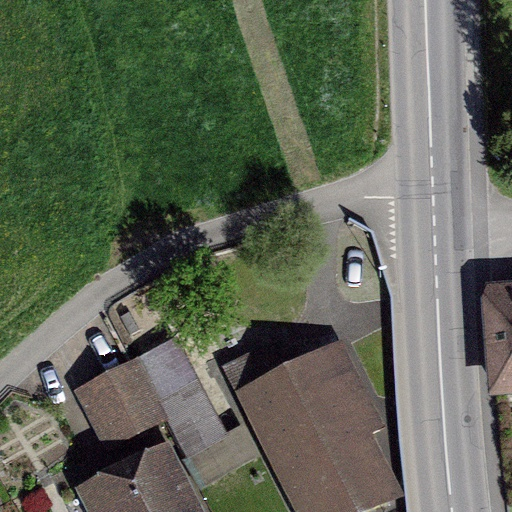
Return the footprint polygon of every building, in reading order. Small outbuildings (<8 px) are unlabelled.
[(511,309),(492,311),(496,388),(511,386),(511,309)] [(171,348),(134,367),(155,407),(163,403),(192,458),(221,443),(171,348)] [(261,431),(302,511),(360,511),(385,500),(379,488),(387,484),(365,437),(379,430),(339,348),(284,373),(274,351),(229,372),(258,433),(261,431)] [(162,419),(155,407),(134,367),(81,394),(108,447),(162,419)] [(87,492),(96,511),(191,511),(163,454),(87,492)]
